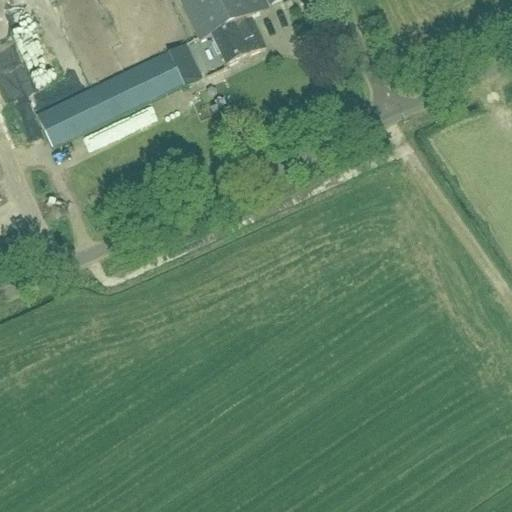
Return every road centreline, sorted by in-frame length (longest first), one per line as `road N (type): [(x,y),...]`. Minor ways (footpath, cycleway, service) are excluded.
road 1 (unclassified): [(0,296),(394,117)]
road 2 (unclassified): [(394,117),(337,0)]
road 3 (unclassified): [(394,117),(511,63)]
